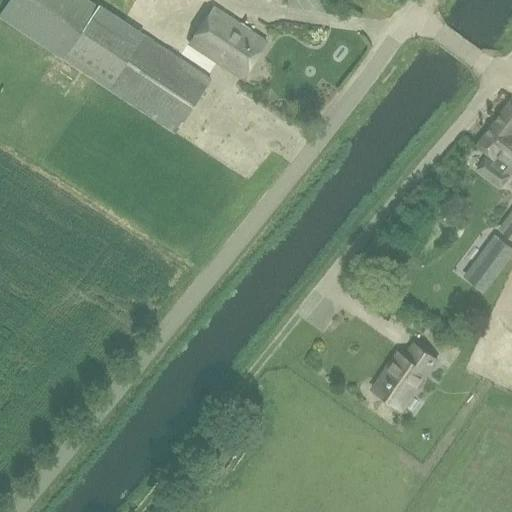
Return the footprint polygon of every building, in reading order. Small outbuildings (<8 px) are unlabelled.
[(242,79),(266,42),(212,7),(188,44),(242,79)] [(175,132),(209,79),(142,35),(134,47),(90,18),(63,59),(175,132)] [(477,147),(493,159),(482,174),(501,188),(508,177),(505,175),(508,170),(511,173),(511,105),(509,104),(477,147)] [(492,247),(503,255),(511,243),(501,235),(492,247)] [(398,352),(372,390),(401,411),(437,360),(414,344),(405,357),(398,352)]
